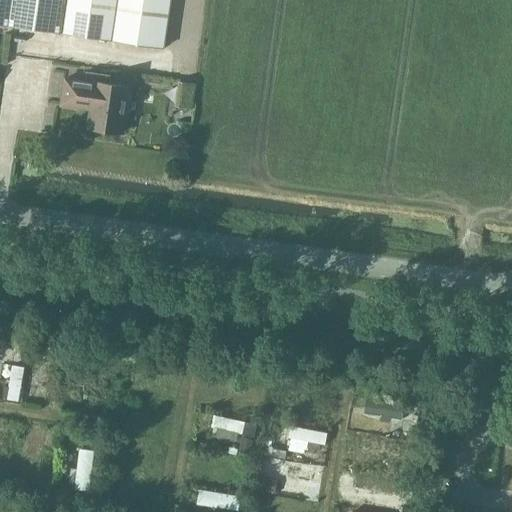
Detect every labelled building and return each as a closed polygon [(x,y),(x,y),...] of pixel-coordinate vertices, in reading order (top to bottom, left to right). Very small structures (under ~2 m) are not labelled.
[(0,0),(0,25),(163,49),(170,0),(0,0)] [(88,128),(122,133),(128,87),(108,84),(109,76),(85,72),(84,80),(65,78),(61,104),(91,108),(88,128)] [(190,109),(194,85),(178,82),(174,106),(190,109)] [(44,359),(45,348),(32,347),(31,358),(44,359)] [(95,359),(72,357),(71,366),(94,368),(95,359)] [(18,401),(24,365),(12,363),(9,384),(3,383),(1,398),(18,401)] [(58,403),(64,367),(51,365),(45,400),(58,403)] [(309,380),(296,378),(294,391),(313,395),(312,401),(325,403),(326,398),(335,400),(338,387),(325,385),(326,375),(310,372),(309,380)] [(228,394),(246,398),(249,383),(231,379),(228,394)] [(100,413),(104,383),(93,382),(89,411),(100,413)] [(76,411),(78,400),(66,398),(64,409),(76,411)] [(404,405),(366,399),(364,412),(380,415),(380,420),(389,421),(390,417),(402,419),(403,415),(405,415),(406,408),(404,408),(404,405)] [(420,402),(410,401),(409,408),(419,409),(420,402)] [(280,417),(282,406),(273,404),(271,416),(280,417)] [(204,428),(205,405),(194,405),(193,428),(204,428)] [(256,422),(213,413),(210,426),(213,427),(211,435),(215,436),(214,440),(235,445),(237,438),(239,438),(240,432),(254,435),(256,422)] [(293,425),(291,424),(289,436),(291,437),(289,450),(305,453),(306,447),(319,449),(320,444),(325,445),(325,444),(328,444),(329,438),(327,438),(328,431),(298,426),(298,423),(293,423),(293,425)] [(0,476),(7,477),(14,435),(0,432),(0,476)] [(409,443),(366,435),(363,448),(406,456),(409,443)] [(254,438),(242,436),(239,451),(251,454),(254,438)] [(126,438),(124,450),(165,454),(167,442),(126,438)] [(50,481),(54,444),(41,443),(39,463),(34,463),(33,473),(38,473),(37,480),(50,481)] [(274,456),(275,447),(266,446),(265,454),(274,456)] [(89,491),(94,449),(80,447),(77,468),(71,467),(69,487),(74,488),(74,489),(89,491)] [(210,462),(226,463),(226,451),(210,450),(210,462)] [(317,468),(274,461),(271,474),(314,481),(317,468)] [(397,479),(399,468),(386,466),(384,477),(397,479)] [(27,481),(28,470),(12,469),(11,479),(27,481)] [(398,482),(354,474),(351,490),(357,491),(356,495),(362,496),(363,492),(395,498),(398,482)] [(275,493),(277,480),(263,477),(261,491),(275,493)] [(279,481),(277,494),(290,495),(292,483),(279,481)] [(240,496),(200,489),(197,503),(238,511),(239,509),(240,509),(241,504),(239,504),(240,496)] [(137,511),(142,500),(118,491),(113,505),(132,511),(137,511)] [(360,508),(375,510),(378,496),(363,494),(360,508)] [(280,511),(284,511),(308,511),(310,503),(283,498),(280,511)] [(269,499),(268,511),(277,511),(277,499),(269,499)]
